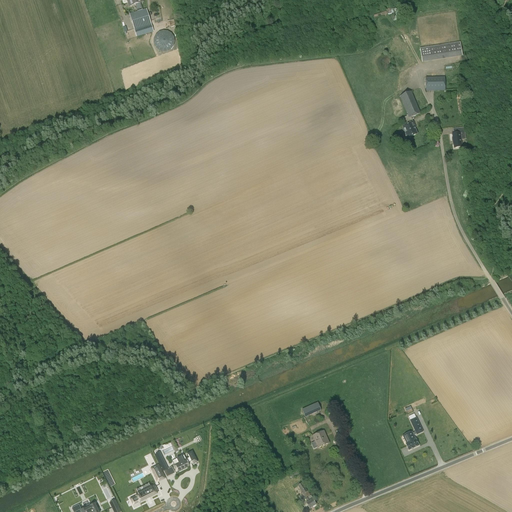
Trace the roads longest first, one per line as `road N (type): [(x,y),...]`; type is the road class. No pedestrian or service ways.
road 1 (unclassified): [(511,313),(456,220),(439,132)]
road 2 (unclassified): [(339,511),(511,440)]
